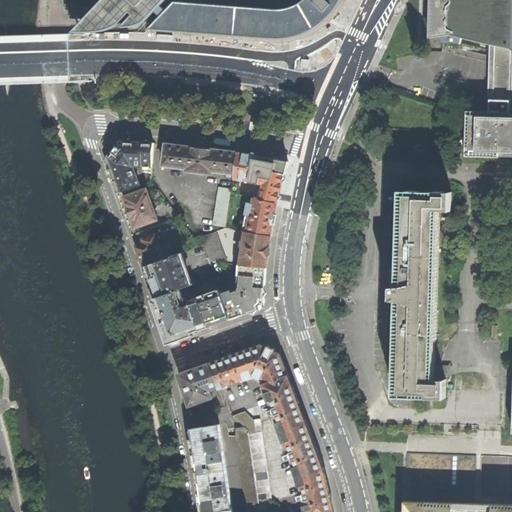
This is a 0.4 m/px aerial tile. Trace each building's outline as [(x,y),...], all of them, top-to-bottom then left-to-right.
[(101,0),(71,32),(96,32),(101,31),(109,29),(116,24),(129,12),(132,15),(119,27),(130,26),(140,24),(153,12),(158,17),(145,31),(278,43),(289,42),(302,39),(317,31),(327,22),(335,13),(342,2),(343,0),(101,0)] [(511,0),(435,0),(435,12),(435,37),(444,38),(445,43),(446,44),(463,45),(465,43),(465,39),(500,47),(498,113),(488,112),(472,112),(472,133),(471,156),(511,157),(511,0)] [(114,183),(118,194),(140,187),(133,168),(152,168),(155,145),(122,143),(106,163),(114,183)] [(186,147),(166,145),(164,166),(188,170),(188,172),(213,174),(213,172),(235,175),(239,154),(213,151),(186,147)] [(250,156),(239,154),(235,175),(235,180),(260,184),(263,189),(260,192),(256,192),(254,199),(278,204),(289,163),(275,161),(250,156)] [(213,226),(227,229),(233,190),(219,188),(213,226)] [(435,401),(442,399),(445,381),(444,380),(433,380),(441,210),(450,209),(452,211),(453,191),(450,192),(446,192),(445,191),(436,190),(434,191),(422,191),(421,190),(411,189),(410,190),(405,191),(397,284),(393,286),(392,291),(392,298),(397,301),(394,394),(401,394),(403,396),(413,396),(414,395),(425,396),(427,398),(431,403),(435,401)] [(129,214),(135,229),(158,222),(147,191),(124,199),(129,214)] [(274,220),(278,204),(254,199),(253,205),(249,204),(244,232),(245,232),(271,236),(274,220)] [(269,252),(271,236),(245,232),(241,265),(267,269),(269,252)] [(210,262),(227,264),(216,233),(202,238),(210,262)] [(148,283),(154,299),(180,291),(191,286),(180,254),(172,257),(168,244),(161,247),(157,237),(139,243),(140,247),(136,248),(139,257),(148,283)] [(265,284),(267,269),(241,265),(239,265),(238,288),(237,291),(221,296),(230,321),(263,309),(265,284)] [(163,325),(169,342),(200,331),(190,304),(189,301),(184,302),(180,291),(154,299),(163,325)] [(218,325),(230,321),(221,296),(220,294),(190,304),(200,331),(218,325)] [(329,490),(319,454),(312,437),(298,402),(283,363),(280,355),(274,352),(274,350),(268,347),(267,349),(262,347),(234,356),(194,370),(178,375),(190,406),(212,397),(211,390),(257,375),(264,379),(300,476),(307,511),(333,511),(331,498),(329,490)] [(238,435),(235,437),(245,507),(246,508),(246,511),(259,511),(259,505),(259,501),(272,499),(261,419),(247,421),(248,430),(244,427),(236,428),(238,435)] [(204,511),(205,511),(213,511),(228,510),(217,425),(193,428),(196,451),(201,489),(204,511)] [(511,511),(511,500),(405,497),(404,511),(511,511)]
